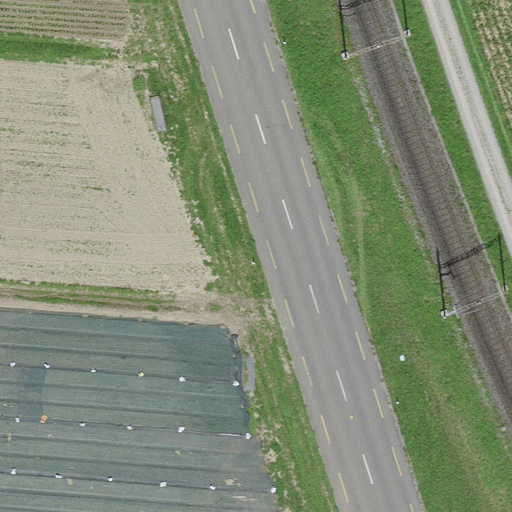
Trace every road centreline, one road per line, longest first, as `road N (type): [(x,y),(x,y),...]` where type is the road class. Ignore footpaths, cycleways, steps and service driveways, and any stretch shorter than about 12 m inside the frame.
road 1 (tertiary): [(223,0),(384,511)]
road 2 (track): [(438,0),(511,212)]
